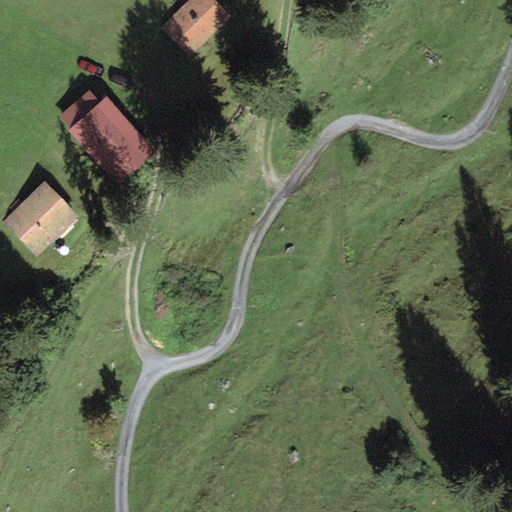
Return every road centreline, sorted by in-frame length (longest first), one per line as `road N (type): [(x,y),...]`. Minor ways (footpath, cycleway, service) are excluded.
road 1 (track): [(511,48),(487,116),(466,136),(447,143),(351,121),(321,140),(253,238),(227,335),(197,358),(144,378),(127,429),(125,511)]
road 2 (track): [(100,70),(140,88),(166,133),(165,162),(132,270),(135,331),(157,369)]
road 3 (track): [(287,0),(264,138),(269,176),(285,188)]
